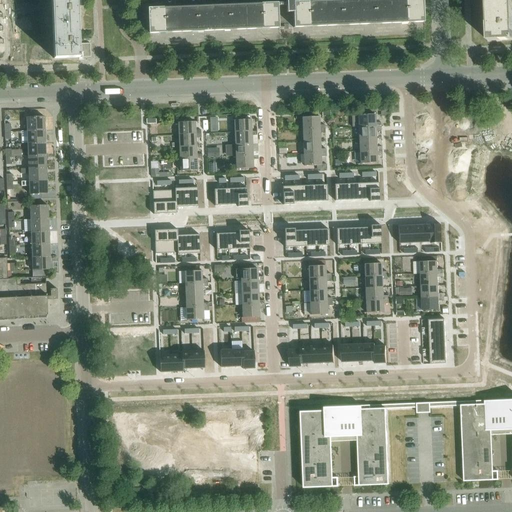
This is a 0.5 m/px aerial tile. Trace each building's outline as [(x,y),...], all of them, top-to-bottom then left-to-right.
[(51,0),(54,59),(80,58),(91,58),(90,44),(79,44),(77,0),(51,0)] [(285,0),(286,2),(182,7),(148,8),(149,34),(279,28),(278,16),(293,15),(294,28),(424,22),(422,0),(353,0),(293,3),(293,0),(285,0)] [(511,18),(511,0),(486,0),(488,41),(511,39),(511,18)] [(359,116),(359,128),(381,127),(381,123),(376,123),(376,115),(359,116)] [(235,133),(251,133),(251,120),(243,120),(242,117),(234,118),(234,121),(228,121),(228,123),(234,123),(235,133)] [(325,129),(325,125),(319,126),(319,117),(302,118),(303,130),(325,129)] [(27,131),(45,131),(45,118),(27,118),(27,131)] [(179,135),(201,134),(201,130),(195,131),(195,122),(178,123),(179,135)] [(359,128),(359,140),(377,139),(376,131),(381,131),(381,127),(359,128)] [(325,129),(303,130),(304,142),(320,142),(320,133),(326,133),(325,129)] [(28,144),(46,143),(45,131),(27,131),(28,144)] [(235,133),(235,145),(252,145),(252,136),(258,136),(258,132),(251,133),(235,133)] [(196,139),(202,139),(201,134),(179,135),(179,148),(196,147),(196,139)] [(359,140),(360,152),(382,151),(382,147),(377,147),(377,139),(359,140)] [(320,142),(304,142),(304,154),(326,153),(326,149),(321,149),(320,142)] [(28,157),(46,156),(46,143),(28,144),(28,157)] [(235,145),(225,146),(226,157),(236,157),(258,156),(258,152),(252,152),(252,145),(235,145)] [(196,147),(179,148),(180,159),(202,158),(202,154),(196,154),(196,147)] [(219,148),(207,149),(208,158),(220,157),(219,148)] [(377,155),(382,155),(382,151),(360,152),(360,164),(377,163),(377,155)] [(327,170),(327,165),(321,165),(321,157),(326,157),(326,153),(304,154),(305,166),(317,166),(317,170),(327,170)] [(29,169),(47,169),(46,156),(28,157),(29,169)] [(253,160),(259,160),(258,156),(236,157),(236,169),(253,169),(253,160)] [(197,163),(202,162),(202,158),(180,159),(180,172),(197,171),(197,163)] [(216,164),(209,165),(209,174),(217,173),(216,164)] [(21,174),(29,174),(29,182),(47,181),(47,169),(29,169),(21,169),(21,174)] [(47,181),(29,182),(21,182),(22,186),(29,186),(30,195),(47,194),(47,181)] [(369,184),(359,185),(359,201),(370,200),(369,184)] [(379,184),(369,184),(370,200),(370,202),(380,202),(379,184)] [(347,185),(335,186),(336,202),(347,201),(347,185)] [(359,185),(347,185),(347,201),(359,201),(359,185)] [(316,186),(304,187),(305,203),(316,202),(316,186)] [(328,186),(316,186),(316,202),(328,202),(328,186)] [(293,187),(283,188),(284,205),(294,205),(294,203),(293,187)] [(304,187),(293,187),(294,203),(305,203),(304,187)] [(198,188),(187,189),(188,207),(199,207),(198,188)] [(187,189),(176,189),(176,191),(177,208),(188,207),(187,189)] [(237,189),(227,190),(227,206),(238,205),(237,189)] [(247,189),(237,189),(238,205),(238,207),(248,207),(247,189)] [(227,190),(214,190),(215,206),(227,206),(227,190)] [(164,191),(153,192),(154,215),(165,214),(164,191)] [(176,191),(164,191),(165,214),(177,214),(177,208),(176,191)] [(31,220),(48,219),(48,206),(30,207),(31,220)] [(48,219),(31,220),(31,232),(49,232),(48,219)] [(432,225),(421,226),(422,243),(432,243),(432,225)] [(442,225),(432,225),(432,243),(432,244),(443,244),(442,225)] [(381,226),(371,226),(371,228),(372,244),(382,243),(381,226)] [(410,226),(399,227),(399,244),(411,243),(410,226)] [(421,226),(410,226),(411,243),(422,243),(421,226)] [(360,228),(348,229),(349,245),(361,244),(360,228)] [(371,228),(360,228),(361,244),(372,244),(371,228)] [(166,229),(154,230),(155,253),(167,253),(166,229)] [(177,229),(166,229),(167,253),(178,252),(178,235),(177,229)] [(295,229),(285,229),(285,247),(295,247),(295,231),(295,229)] [(329,229),(317,230),(318,246),(330,245),(329,229)] [(348,229),(337,229),(337,245),(349,245),(348,229)] [(306,230),(295,231),(295,247),(306,246),(306,230)] [(317,230),(306,230),(306,246),(318,246),(317,230)] [(249,231),(239,231),(239,233),(240,249),(250,248),(249,231)] [(49,232),(31,232),(32,245),(49,244),(49,232)] [(228,233),(216,234),(217,250),(229,249),(228,233)] [(239,233),(228,233),(229,249),(240,249),(239,233)] [(200,234),(189,235),(189,253),(201,253),(200,234)] [(189,235),(178,235),(178,252),(178,254),(189,253),(189,235)] [(49,244),(32,245),(32,257),(50,257),(49,244)] [(50,257),(32,257),(33,270),(50,270),(50,257)] [(0,317),(22,317),(48,315),(47,300),(51,300),(58,300),(57,289),(51,290),(51,296),(47,296),(47,283),(20,285),(20,279),(8,279),(7,264),(7,258),(0,258),(0,317)] [(421,275),(438,274),(443,274),(443,270),(438,270),(437,262),(421,262),(421,275)] [(365,277),(387,276),(387,272),(382,272),(381,264),(364,264),(365,277)] [(309,279),(331,278),(331,274),(326,275),(325,266),(308,267),(309,279)] [(240,270),(241,282),(263,281),(263,277),(257,277),(257,269),(248,269),(240,270)] [(185,284),(207,283),(207,279),(202,279),(201,271),(184,271),(185,284)] [(421,275),(422,287),(438,286),(438,274),(421,275)] [(387,276),(365,277),(365,289),(382,288),(382,280),(387,280),(387,276)] [(331,278),(309,279),(309,291),(326,290),(326,282),(331,282),(331,278)] [(235,294),(258,293),(258,285),(263,285),(263,281),(241,282),(234,282),(235,294)] [(207,283),(185,284),(185,296),(202,295),(202,287),(207,287),(207,283)] [(422,287),(422,299),(444,298),(444,294),(438,294),(438,286),(422,287)] [(382,288),(365,289),(366,301),(388,300),(388,296),(382,296),(382,288)] [(326,290),(309,291),(310,303),(332,302),(332,298),(327,299),(326,290)] [(235,306),(242,306),(264,305),(264,301),(258,302),(258,293),(235,294),(235,306)] [(202,295),(185,296),(186,308),(208,307),(208,303),(202,304),(202,295)] [(444,302),(444,298),(422,299),(422,311),(439,310),(439,302),(444,302)] [(388,300),(366,301),(366,313),(383,313),(383,304),(388,304),(388,300)] [(332,302),(310,303),(310,316),(327,315),(327,306),(332,306),(332,302)] [(264,305),(242,306),(242,318),(259,318),(259,309),(264,309),(264,305)] [(208,307),(186,308),(186,320),(203,320),(203,311),(208,311),(208,307)] [(430,328),(423,328),(423,331),(446,331),(445,319),(430,320),(430,328)] [(446,331),(423,331),(423,335),(430,335),(431,342),(446,341),(446,331)] [(431,349),(424,350),(424,353),(446,352),(446,341),(431,342),(431,349)] [(375,343),(364,344),(365,362),(375,361),(375,346),(375,343)] [(353,344),(341,345),(342,363),(354,362),(353,344)] [(364,344),(353,344),(354,362),(365,362),(364,344)] [(322,345),(312,346),(312,364),(323,363),(322,345)] [(334,345),(322,345),(323,363),(334,363),(334,345)] [(312,346),(300,346),(300,349),(301,349),(302,364),(312,364),(312,346)] [(375,361),(375,364),(387,364),(386,346),(375,346),(375,361)] [(232,349),(221,350),(221,368),(232,367),(232,349)] [(243,349),(232,349),(232,367),(243,367),(243,352),(243,349)] [(300,349),(289,349),(290,367),(302,367),(302,364),(301,349),(300,349)] [(204,350),(193,351),(193,369),(205,369),(204,350)] [(193,351),(181,351),(181,354),(182,354),(182,369),(183,369),(193,369),(193,351)] [(243,367),(243,370),(255,369),(254,351),(243,352),(243,367)] [(446,352),(424,353),(424,357),(431,357),(431,364),(447,364),(446,352)] [(181,354),(171,355),(172,373),(183,372),(183,369),(182,369),(182,354),(181,354)] [(171,355),(160,355),(160,373),(172,373),(171,355)] [(441,403),(424,403),(424,410),(430,410),(430,407),(461,406),(462,421),(462,436),(463,451),(464,466),(464,482),(475,481),(498,480),(498,471),(490,472),(490,475),(486,475),(486,472),(487,472),(487,465),(486,458),(485,458),(485,450),(485,443),(486,442),(485,435),(485,428),(488,428),(488,431),(511,429),(511,403),(490,404),(490,401),(483,401),(472,401),(441,403)] [(309,412),(301,412),(302,427),(303,442),(303,458),(304,473),(304,488),(312,488),(319,488),(339,487),(338,478),(331,478),(330,478),(330,481),(326,481),(326,479),(327,479),(327,472),(327,464),(326,464),(325,457),(325,449),(326,449),(326,442),(325,435),(328,435),(328,438),(361,436),(361,434),(364,433),(364,440),(365,447),(366,447),(366,455),(366,463),(365,463),(366,470),(366,477),(367,477),(367,480),(363,480),(363,477),(362,477),(355,477),(355,486),(378,485),(386,485),(389,485),(388,469),(388,454),(387,439),(387,424),(386,409),(417,408),(418,410),(424,410),(424,403),(422,403),(375,405),(364,406),(357,406),(357,410),(325,411),(323,411),(316,411),(309,412)]
